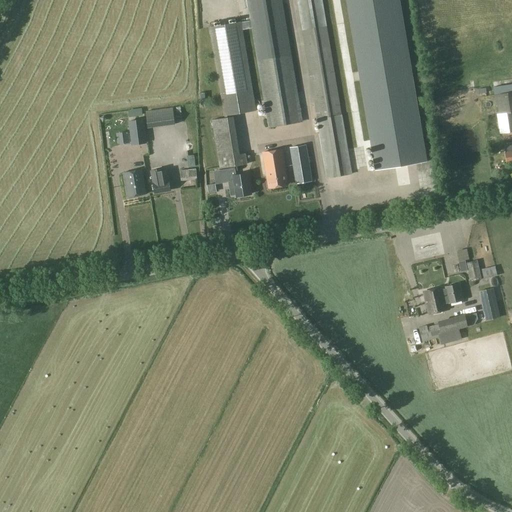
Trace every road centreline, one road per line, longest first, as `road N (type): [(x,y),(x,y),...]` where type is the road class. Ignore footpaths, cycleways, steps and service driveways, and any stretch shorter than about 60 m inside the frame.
road 1 (unclassified): [(502,511),(443,474),(244,255)]
road 2 (unclassified): [(244,255),(511,199)]
road 3 (unclassified): [(0,297),(244,255)]
